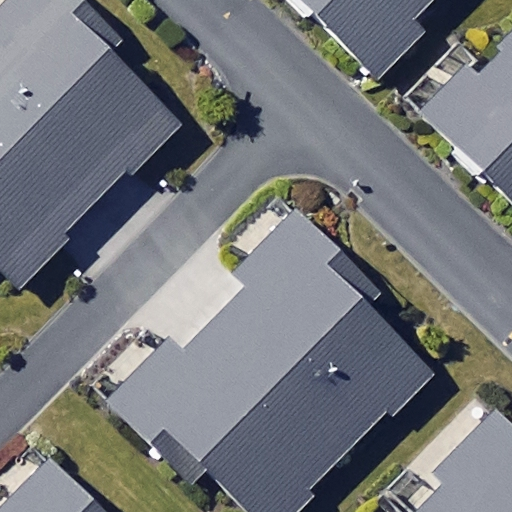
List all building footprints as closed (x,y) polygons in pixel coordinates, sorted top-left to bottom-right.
[(189,127),(68,0),(25,0),(0,24),(0,46),(3,49),(0,52),(0,272),(16,290),(189,127)] [(296,0),(373,76),(447,0),(296,0)] [(511,53),(481,86),(470,76),(426,122),(511,203),(511,53)] [(373,293),(300,221),(241,281),(256,296),(130,424),(195,488),(207,475),(245,511),(299,511),(432,377),(383,329),(373,293)] [(511,511),(511,436),(498,424),(440,486),(450,496),(435,511),(511,511)] [(87,511),(53,475),(13,511),(87,511)]
